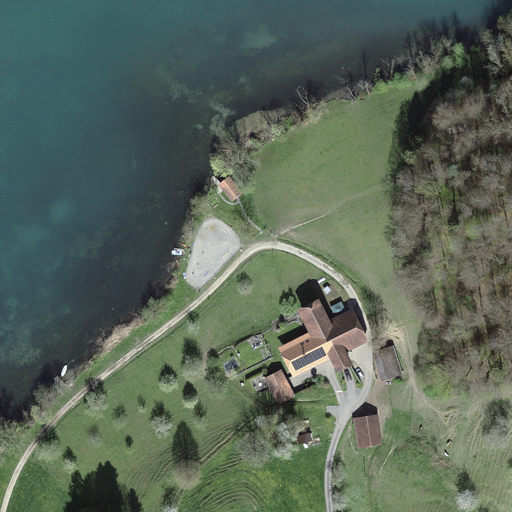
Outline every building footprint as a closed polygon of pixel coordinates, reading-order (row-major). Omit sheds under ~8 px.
[(230,178),(220,185),(233,201),(242,194),(230,178)] [(316,334),(286,349),(296,369),(330,352),(339,368),(350,362),(342,346),(364,335),(354,315),(332,326),(325,313),(329,311),(323,300),(303,310),(316,334)] [(380,352),(387,376),(402,371),(394,348),(380,352)] [(280,371),(268,377),(281,402),(292,396),(289,389),(280,371)] [(305,381),(289,389),(292,396),(309,388),(305,381)] [(376,417),(357,420),(359,434),(364,433),(366,444),(379,442),(376,417)] [(313,432),(298,437),(301,444),(316,439),(313,432)]
